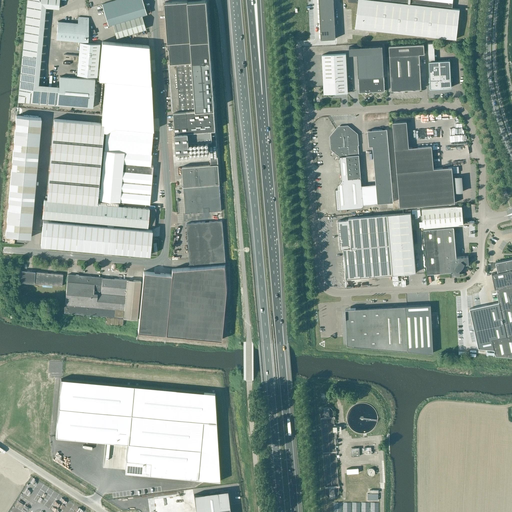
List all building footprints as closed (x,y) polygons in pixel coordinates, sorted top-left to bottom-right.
[(59,0),(27,0),(18,101),(57,105),(57,104),(58,95),(59,85),(38,83),(46,7),(59,8),(59,0)] [(146,14),(142,0),(115,0),(102,4),(108,25),(112,24),(117,37),(146,29),(142,15),(146,14)] [(170,57),(170,61),(211,58),(206,0),(187,0),(188,0),(165,2),(168,47),(169,47),(169,51),(166,51),(166,57),(170,57)] [(333,0),(318,0),(321,39),(336,38),(333,0)] [(452,8),(452,2),(452,0),(348,0),(348,2),(358,3),(355,28),(456,39),(459,9),(452,8)] [(88,34),(88,18),(78,17),(77,23),(58,21),(56,40),(80,42),(77,67),(77,75),(97,77),(100,44),(87,43),(87,42),(88,42),(88,34)] [(102,41),(98,79),(105,79),(101,123),(103,123),(103,131),(105,131),(113,127),(153,130),(149,46),(102,41)] [(389,46),(391,91),(421,89),(419,54),(424,54),(424,44),(389,46)] [(382,45),(349,47),(349,54),(357,54),(359,92),(384,91),(383,52),(382,45)] [(333,93),(348,93),(346,54),(322,55),(323,87),(323,94),(333,94),(333,93)] [(213,96),(211,58),(170,61),(170,62),(171,62),(171,63),(170,63),(169,63),(172,99),(213,96)] [(435,61),(429,61),(430,88),(451,87),(450,60),(435,61)] [(95,80),(60,77),(59,85),(58,95),(57,104),(92,108),(95,80)] [(213,96),(172,99),(173,111),(174,111),(176,136),(216,133),(213,96)] [(441,124),(440,113),(426,114),(426,116),(419,117),(419,114),(411,115),(411,129),(425,129),(425,125),(441,124)] [(445,114),(446,125),(457,124),(457,118),(451,119),(451,114),(445,114)] [(5,235),(30,237),(41,118),(16,115),(5,235)] [(97,200),(103,131),(103,123),(101,123),(54,119),(47,196),(97,200)] [(392,123),(400,207),(455,202),(454,191),(456,191),(456,192),(463,191),(461,176),(455,177),(453,177),(452,166),(434,168),(431,145),(409,148),(406,121),(392,123)] [(333,137),(330,137),(331,148),(334,148),(334,151),(339,155),(342,180),(337,185),(337,189),(335,189),(337,209),(363,207),(363,204),(378,203),(376,184),(361,185),(361,178),(357,135),(355,135),(354,132),(350,128),(346,128),(346,126),(340,127),(340,129),(336,129),(333,134),(333,137)] [(97,200),(119,203),(119,202),(149,204),(150,191),(152,174),(151,174),(152,166),(150,166),(153,130),(113,127),(105,131),(99,200),(97,200)] [(387,129),(367,130),(369,146),(373,145),(376,184),(378,203),(393,202),(387,129)] [(209,148),(211,164),(218,163),(216,133),(176,136),(177,151),(189,150),(189,141),(209,139),(209,148)] [(218,163),(211,164),(211,165),(182,167),(186,213),(221,211),(218,163)] [(43,220),(40,245),(150,254),(152,230),(115,227),(116,224),(147,226),(155,227),(156,209),(149,208),(118,206),(119,203),(97,200),(47,196),(46,199),(43,199),(42,217),(107,223),(107,226),(43,220)] [(422,208),(424,227),(463,224),(462,205),(422,208)] [(393,274),(416,272),(411,212),(388,214),(349,218),(349,219),(338,221),(340,249),(344,248),(346,278),(393,274)] [(186,223),(189,265),(225,262),(222,221),(186,223)] [(451,271),(452,275),(460,275),(460,270),(461,268),(463,266),(464,264),(469,264),(468,256),(456,257),(454,226),(424,229),(428,273),(451,271)] [(488,305),(469,309),(478,348),(486,349),(494,350),(495,356),(511,357),(511,257),(495,262),(498,271),(492,273),(495,288),(496,287),(499,302),(488,305)] [(227,289),(225,265),(172,269),(171,274),(143,271),(138,331),(222,339),(227,289)] [(35,284),(61,286),(62,274),(36,272),(35,277),(34,277),(35,271),(20,270),(19,282),(34,284),(34,278),(35,279),(35,284)] [(140,281),(67,274),(63,313),(106,317),(105,324),(122,325),(123,318),(137,319),(140,281)] [(353,345),(434,352),(431,304),(356,308),(351,308),(351,309),(352,311),(349,314),(347,314),(347,313),(346,313),(348,345),(353,345)] [(61,378),(55,436),(127,443),(126,460),(128,460),(127,470),(137,471),(148,472),(148,474),(221,480),(215,393),(61,378)] [(352,448),(352,455),(360,455),(360,447),(352,448)] [(372,473),(371,467),(363,469),(365,475),(372,473)] [(231,511),(229,490),(194,494),(195,511),(231,511)]
